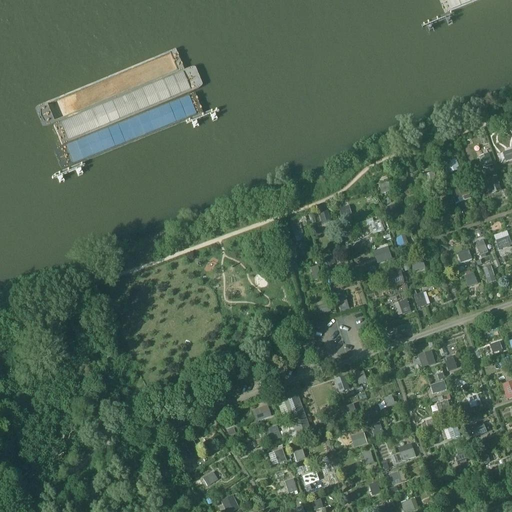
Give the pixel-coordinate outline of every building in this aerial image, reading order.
[(511,160),(511,149),(501,153),(505,163),(511,160)] [(478,157),(482,168),(491,165),(487,154),(478,157)] [(458,170),(455,160),(444,164),(447,174),(458,170)] [(433,173),(422,176),(426,188),(436,184),(433,173)] [(484,182),(489,194),(502,190),(498,177),(484,182)] [(389,191),(386,182),(377,185),(380,194),(389,191)] [(468,195),(465,186),(453,190),(456,199),(468,195)] [(437,205),(439,212),(449,209),(447,202),(437,205)] [(397,217),(393,206),(385,208),(388,220),(397,217)] [(348,207),(339,209),(341,217),(351,215),(348,207)] [(328,213),(319,216),(321,223),(330,220),(328,213)] [(368,225),(371,235),(382,231),(379,221),(368,225)] [(301,235),(299,228),(298,224),(289,227),(292,238),(301,235)] [(324,225),(317,227),(319,234),(326,232),(324,225)] [(394,239),(397,249),(407,246),(403,236),(394,239)] [(497,251),(511,246),(508,237),(494,243),(497,251)] [(487,254),(484,246),(476,249),(478,257),(487,254)] [(372,253),(375,260),(388,254),(386,250),(384,251),(382,248),(372,253)] [(468,251),(458,255),(461,264),(472,260),(468,251)] [(334,264),(331,256),(322,259),(325,267),(334,264)] [(423,259),(412,262),(414,271),(426,268),(423,259)] [(308,269),(312,282),(319,280),(315,267),(308,269)] [(486,280),(494,277),(490,268),(483,271),(486,280)] [(388,276),(390,285),(402,283),(400,273),(388,276)] [(476,285),(472,274),(463,277),(467,288),(476,285)] [(412,297),(416,309),(424,306),(421,294),(412,297)] [(346,308),(344,299),(335,301),(339,310),(346,308)] [(408,312),(404,302),(398,304),(400,311),(396,313),(397,316),(408,312)] [(328,313),(326,305),(315,308),(317,316),(328,313)] [(499,343),(492,346),(494,353),(499,351),(499,353),(502,352),(499,343)] [(420,357),(423,368),(433,365),(430,354),(420,357)] [(448,372),(456,369),(452,358),(444,361),(448,372)] [(363,373),(356,376),(359,385),(367,382),(363,373)] [(347,390),(343,378),(333,381),(337,393),(347,390)] [(428,387),(431,396),(445,392),(442,383),(428,387)] [(511,387),(503,391),(507,400),(511,398),(511,387)] [(310,434),(294,389),(281,394),(297,439),(310,434)] [(471,409),(480,406),(477,395),(468,398),(471,409)] [(383,403),(385,409),(395,406),(394,403),(393,404),(391,400),(383,403)] [(435,406),(438,416),(449,413),(446,403),(435,406)] [(356,415),(353,406),(345,408),(347,415),(353,413),(354,416),(356,415)] [(261,422),(269,419),(267,410),(258,413),(261,422)] [(382,436),(378,424),(369,427),(373,439),(382,436)] [(191,425),(169,433),(172,442),(183,438),(182,435),(193,431),(191,425)] [(459,437),(455,425),(445,429),(450,440),(459,437)] [(486,434),(482,426),(470,431),(473,439),(486,434)] [(266,430),(270,442),(279,439),(275,427),(266,430)] [(365,445),(362,434),(353,437),(357,448),(365,445)] [(182,446),(189,457),(197,453),(190,441),(182,446)] [(416,457),(413,450),(400,454),(402,462),(416,457)] [(271,454),(275,465),(284,462),(280,451),(271,454)] [(291,454),(294,464),(303,461),(300,451),(291,454)] [(372,465),(369,453),(360,456),(363,467),(372,465)] [(466,453),(455,457),(457,465),(469,461),(466,453)] [(489,463),(487,455),(479,457),(482,465),(489,463)] [(400,483),(397,473),(389,476),(393,486),(400,483)] [(211,474),(200,480),(205,488),(215,482),(211,474)] [(311,474),(302,477),(305,487),(315,483),(311,474)] [(282,484),(286,496),(295,492),(291,481),(282,484)] [(379,495),(376,484),(367,487),(371,498),(379,495)] [(229,500),(219,505),(222,511),(232,511),(234,511),(229,500)] [(310,504),(312,511),(313,511),(320,510),(318,501),(310,504)] [(400,505),(402,511),(413,511),(410,502),(400,505)]
